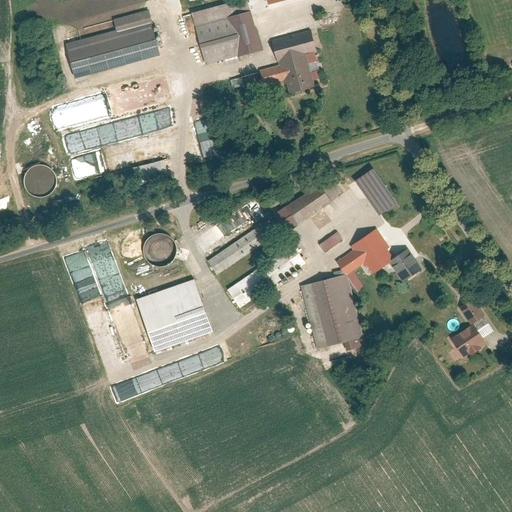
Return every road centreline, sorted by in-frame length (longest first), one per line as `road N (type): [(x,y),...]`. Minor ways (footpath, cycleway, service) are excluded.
road 1 (unclassified): [(0,256),(411,130)]
road 2 (unclassified): [(511,280),(411,130)]
road 3 (unclassified): [(411,130),(375,0)]
